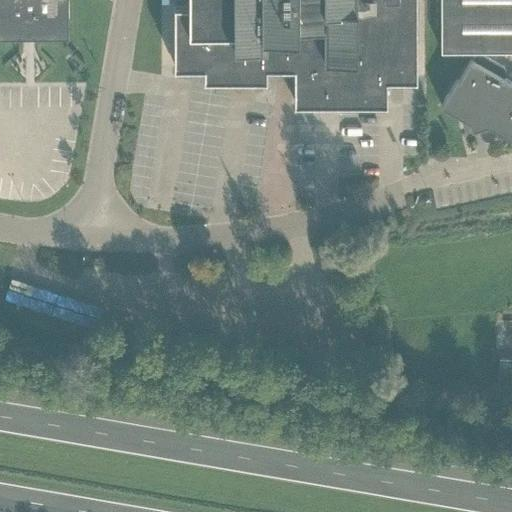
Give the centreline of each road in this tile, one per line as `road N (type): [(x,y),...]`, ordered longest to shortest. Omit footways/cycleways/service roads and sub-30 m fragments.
road 1 (motorway): [(511,506),(0,419)]
road 2 (unclassified): [(84,244),(236,241),(511,166)]
road 3 (unclassified): [(84,244),(129,0)]
